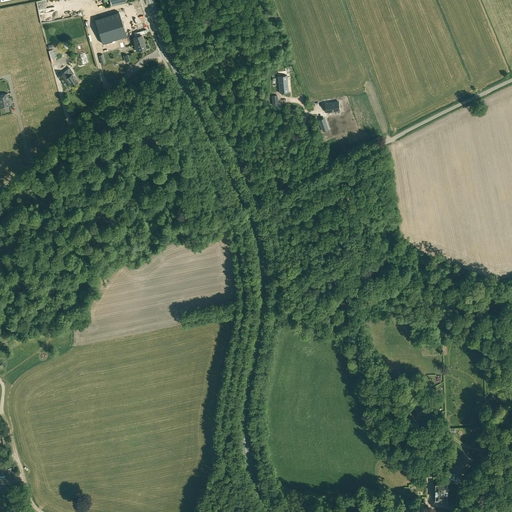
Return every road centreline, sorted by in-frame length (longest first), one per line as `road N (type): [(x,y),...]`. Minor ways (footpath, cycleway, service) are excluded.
road 1 (secondary): [(272,511),(244,434),(265,287),(253,221)]
road 2 (unclassified): [(511,79),(379,145),(253,221)]
road 3 (track): [(160,52),(139,166),(119,196),(32,273)]
road 4 (unclassified): [(166,49),(145,59),(0,193)]
road 5 (secondary): [(253,221),(166,49)]
